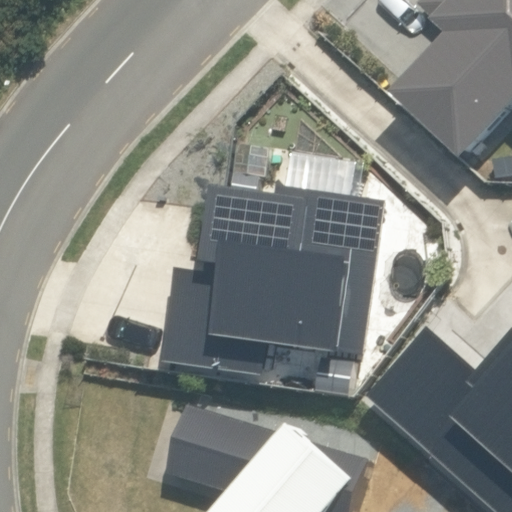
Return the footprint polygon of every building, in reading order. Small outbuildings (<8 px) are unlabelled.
[(511,0),(428,0),(422,7),(454,36),(399,95),(471,162),(511,117),(511,0)] [(164,364),(269,378),(273,346),(346,357),(347,353),(370,357),(392,203),(285,188),(283,198),(223,188),(211,265),(230,268),(229,276),(182,269),(164,364)] [(511,238),(511,232),(481,203),(420,267),(453,299),(511,238)] [(374,398),(502,511),(511,511),(511,348),(487,377),(434,328),(374,398)] [(323,370),(320,391),(354,397),(360,363),(339,359),(337,372),(323,370)]
